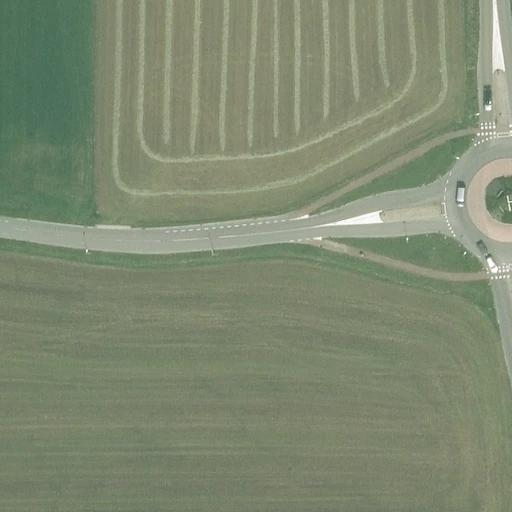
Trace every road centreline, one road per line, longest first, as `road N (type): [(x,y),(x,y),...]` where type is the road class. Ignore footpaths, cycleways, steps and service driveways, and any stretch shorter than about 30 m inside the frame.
road 1 (unclassified): [(453,209),(204,239),(118,242),(0,227)]
road 2 (secondary): [(494,0),(503,145)]
